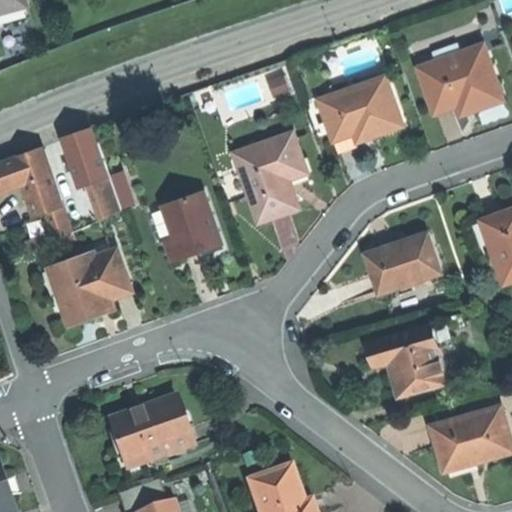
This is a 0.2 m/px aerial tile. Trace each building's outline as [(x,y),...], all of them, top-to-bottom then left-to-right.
[(439,111),(463,102),(481,96),(484,105),(508,97),(489,43),(473,49),(469,39),(420,57),(439,111)] [(286,74),(268,81),(275,97),(292,91),(286,74)] [(407,123),(390,74),(323,98),(338,139),(373,126),(376,134),(391,129),(407,123)] [(481,96),(463,102),(467,112),(476,108),(484,105),(481,96)] [(82,188),(90,185),(110,178),(94,129),(79,135),(65,140),(73,163),(75,170),(82,188)] [(302,206),(291,177),(286,164),(305,158),(295,131),(237,152),(262,221),(287,212),(302,206)] [(63,206),(43,148),(28,153),(15,158),(24,184),(35,216),(45,212),(63,206)] [(15,158),(0,164),(0,194),(24,184),(15,158)] [(286,164),(291,177),(309,170),(305,158),(286,164)] [(75,170),(73,163),(66,166),(69,172),(75,170)] [(112,176),(116,189),(127,185),(123,172),(112,176)] [(90,185),(102,218),(121,210),(110,178),(90,185)] [(134,203),(127,185),(116,189),(122,207),(134,203)] [(202,250),(222,243),(205,193),(163,207),(174,238),(165,241),(172,261),(191,254),(202,250)] [(63,206),(45,212),(55,239),(72,232),(63,206)] [(506,282),(511,280),(511,207),(503,211),(483,218),(506,282)] [(442,272),(429,232),(397,243),(367,253),(381,293),(442,272)] [(224,248),(222,243),(202,250),(204,255),(224,248)] [(94,254),(56,268),(64,288),(58,291),(70,323),(99,312),(96,304),(110,299),(132,291),(116,250),(95,258),(94,254)] [(64,288),(56,268),(50,270),(58,291),(64,288)] [(113,307),(110,299),(96,304),(99,312),(106,310),(113,307)] [(448,380),(433,325),(371,342),(378,367),(392,363),(396,377),(401,393),(448,380)] [(177,398),(150,408),(152,414),(135,420),(133,414),(111,422),(129,469),(195,445),(177,398)] [(446,468),(447,468),(447,466),(482,455),(483,458),(498,453),(511,449),(511,436),(502,404),(433,424),(446,468)] [(152,414),(150,408),(141,411),(133,414),(135,420),(152,414)] [(447,466),(447,468),(483,458),(482,455),(447,466)] [(317,511),(312,511),(309,511),(306,502),(293,465),(250,480),(261,511),(317,511)] [(159,509),(169,506),(160,481),(151,484),(159,509)] [(0,511),(17,511),(10,492),(7,493),(5,487),(3,483),(0,483),(0,511)] [(123,511),(150,511),(159,509),(151,484),(118,496),(123,511)] [(309,511),(312,511),(317,511),(315,506),(313,500),(306,502),(309,511)] [(178,511),(175,503),(169,506),(159,509),(150,511),(178,511)]
